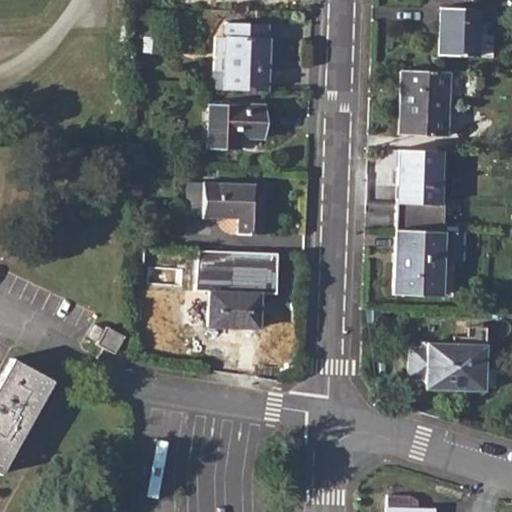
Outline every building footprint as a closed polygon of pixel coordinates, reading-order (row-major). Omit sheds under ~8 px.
[(441,7),(439,55),(477,57),(479,9),(441,7)] [(222,70),(222,89),(265,90),(267,25),(224,23),(223,37),(222,70)] [(143,37),(142,51),(157,53),(158,37),(143,37)] [(448,72),(400,70),(398,135),(446,136),(448,72)] [(206,103),(205,147),(237,149),(237,137),(264,138),(264,105),(206,103)] [(441,151),(401,150),(401,167),(397,167),(395,203),(395,229),(442,231),(444,231),(445,205),(439,204),(441,151)] [(201,183),(200,217),(238,218),(238,234),(261,235),(262,185),(201,183)] [(442,231),(395,229),(392,295),(439,296),(442,231)] [(208,292),(207,326),(257,328),(258,294),(208,292)] [(106,326),(96,344),(113,353),(122,336),(106,326)] [(408,347),(407,378),(424,379),(424,382),(450,383),(450,389),(456,389),(463,395),(470,395),(477,390),(482,390),(482,388),(495,388),(495,370),(483,370),(484,345),(425,343),(426,348),(408,347)] [(0,468),(50,380),(9,358),(0,373),(0,468)] [(387,494),(386,511),(432,511),(433,509),(418,508),(418,502),(408,495),(387,494)]
